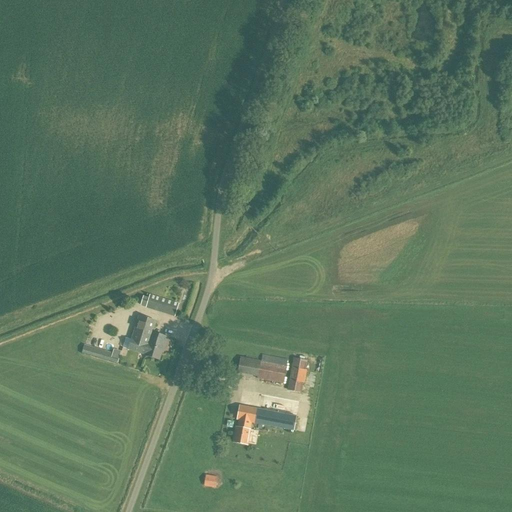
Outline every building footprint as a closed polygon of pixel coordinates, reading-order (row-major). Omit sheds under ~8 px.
[(180,304),(151,295),(150,298),(145,297),(142,305),(176,316),(180,304)] [(164,350),(169,337),(153,332),(156,321),(139,316),(129,350),(159,360),(163,349),(164,350)] [(84,345),(82,353),(118,364),(121,351),(114,349),(112,353),(84,345)] [(283,383),(288,359),(263,354),(261,361),(240,357),(237,373),(258,377),(257,379),(283,383)] [(301,393),(307,360),(293,358),(288,390),(301,393)] [(294,431),(296,416),(240,405),(237,420),(239,421),(238,427),(236,427),(233,442),(247,445),(250,430),(252,423),(294,431)] [(216,488),(218,477),(206,475),(204,486),(216,488)]
